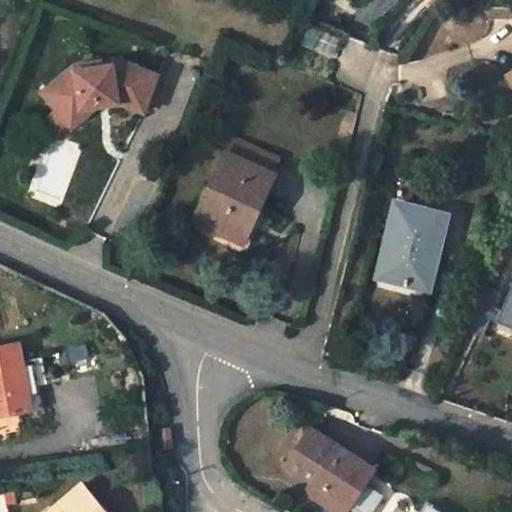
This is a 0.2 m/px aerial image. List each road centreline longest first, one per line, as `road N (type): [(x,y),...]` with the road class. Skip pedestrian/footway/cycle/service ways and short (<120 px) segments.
road 1 (tertiary): [(206,336),(511,453)]
road 2 (tertiary): [(0,239),(206,336)]
road 3 (unclassified): [(214,496),(198,451),(206,336)]
